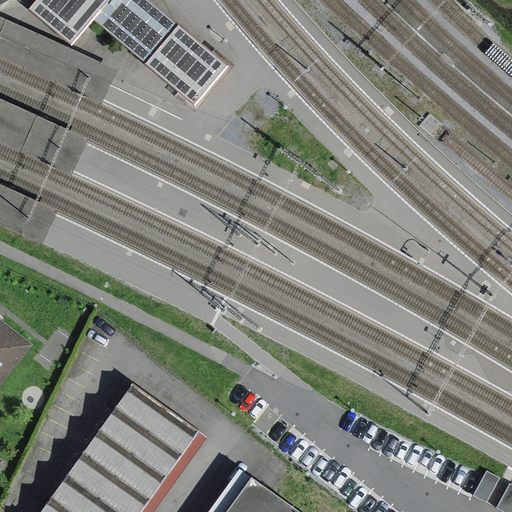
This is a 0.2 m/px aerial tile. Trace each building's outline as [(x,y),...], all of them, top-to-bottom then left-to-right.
[(38,0),(32,8),(74,42),(95,17),(145,58),(148,61),(147,62),(181,90),(177,94),(197,110),(236,64),(218,49),(215,53),(180,23),(151,0),(38,0)] [(0,54),(33,69),(103,102),(117,72),(0,22),(0,54)] [(0,140),(1,141),(73,174),(87,143),(0,103),(0,140)] [(0,231),(40,249),(56,213),(0,188),(0,231)] [(0,386),(32,344),(0,319),(0,386)] [(153,511),(204,442),(131,389),(41,511),(153,511)] [(511,511),(511,482),(501,510),(507,511),(511,511)] [(292,511),(253,483),(231,511),(292,511)]
